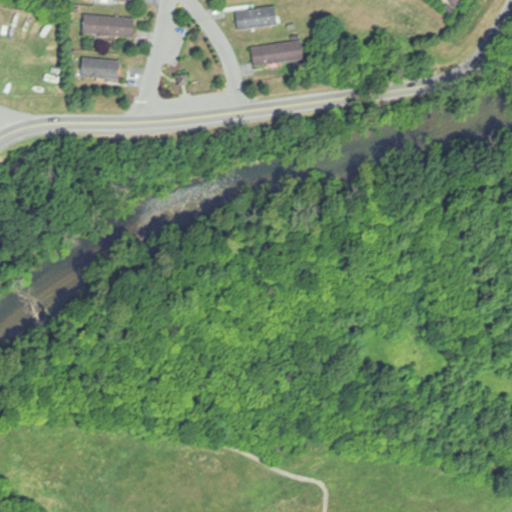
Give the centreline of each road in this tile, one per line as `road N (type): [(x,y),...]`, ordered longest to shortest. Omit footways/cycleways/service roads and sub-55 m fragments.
road 1 (tertiary): [(511,6),(484,55),(458,79),(191,118),(48,124),(0,138)]
road 2 (residential): [(244,112),(224,42),(191,0)]
road 3 (residential): [(171,0),(144,123)]
